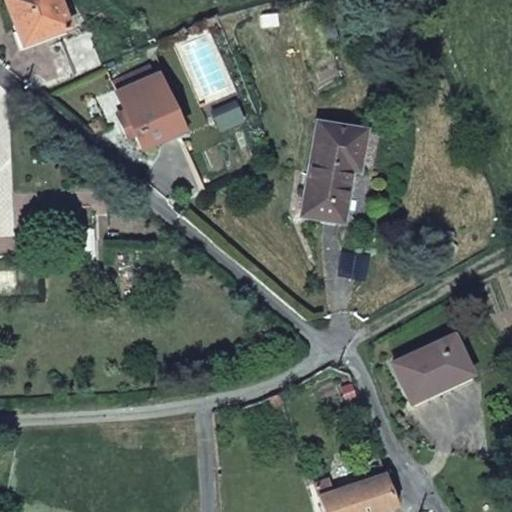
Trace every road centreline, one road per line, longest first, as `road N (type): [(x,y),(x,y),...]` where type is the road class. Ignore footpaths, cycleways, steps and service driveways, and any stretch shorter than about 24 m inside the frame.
road 1 (residential): [(338,348),(313,336),(0,71)]
road 2 (track): [(511,249),(338,348)]
